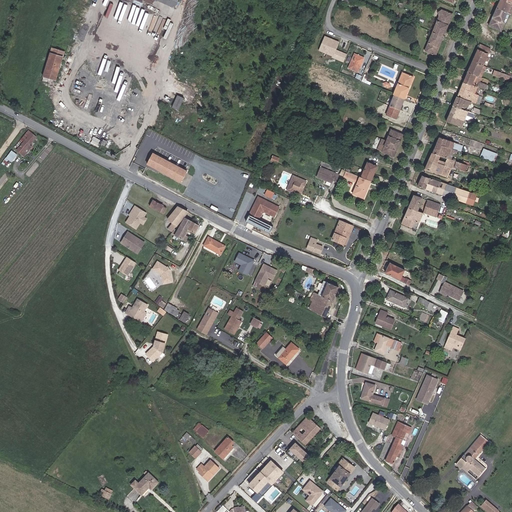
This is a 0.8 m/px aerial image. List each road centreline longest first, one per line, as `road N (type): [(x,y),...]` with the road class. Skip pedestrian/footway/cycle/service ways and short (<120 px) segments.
road 1 (tertiary): [(0,105),(354,280)]
road 2 (residential): [(354,280),(447,73)]
road 3 (unknown): [(126,171),(158,78),(145,46),(101,18),(111,0)]
road 4 (unclassified): [(343,392),(295,414),(206,511)]
road 5 (unknown): [(101,18),(77,58),(73,99),(81,112),(137,139)]
road 6 (residential): [(447,73),(330,27),(333,0)]
road 7 (tertiary): [(343,392),(362,443),(423,511)]
